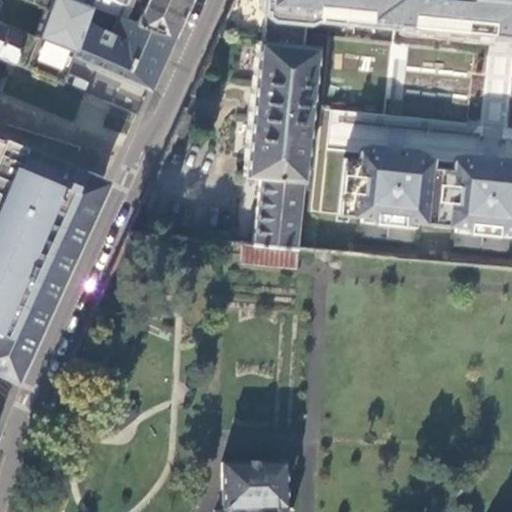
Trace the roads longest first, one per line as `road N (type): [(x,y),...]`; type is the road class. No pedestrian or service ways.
road 1 (residential): [(138,160),(0,486)]
road 2 (residential): [(215,0),(138,160)]
road 3 (residential): [(138,160),(13,110)]
